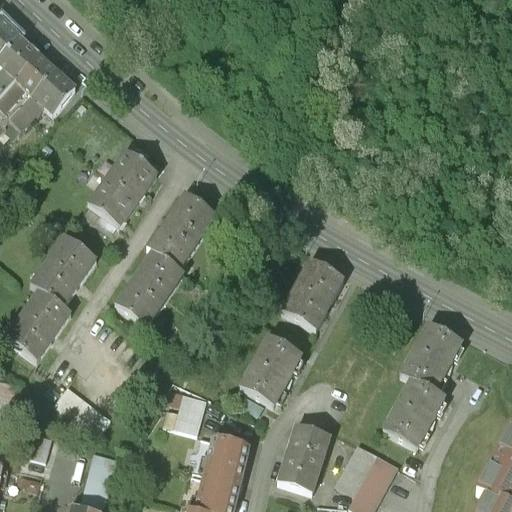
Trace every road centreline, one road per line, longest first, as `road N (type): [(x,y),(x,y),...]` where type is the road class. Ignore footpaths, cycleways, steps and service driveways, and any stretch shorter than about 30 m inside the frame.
road 1 (secondary): [(197,155),(283,213),(511,338)]
road 2 (secondary): [(18,0),(197,155)]
road 3 (residential): [(197,155),(85,312),(89,336)]
road 4 (residential): [(254,511),(269,441),(307,364)]
road 5 (residential): [(423,511),(439,454),(474,385)]
